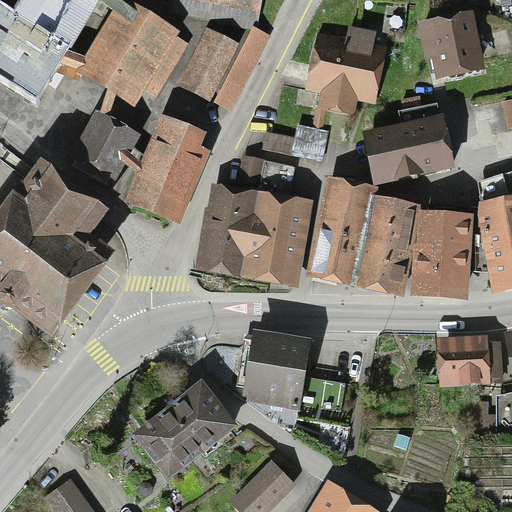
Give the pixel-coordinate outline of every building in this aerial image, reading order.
[(30,0),(17,21),(0,9),(0,80),(37,105),(101,0),(30,0)] [(254,25),(259,0),(174,0),(173,9),(254,25)] [(86,73),(133,101),(136,97),(151,106),(188,46),(125,8),(86,73)] [(439,58),(442,73),(479,66),(470,22),(423,31),(429,60),(439,58)] [(322,110),(319,110),(315,127),(323,129),(327,108),(343,111),(355,32),(350,31),(346,50),(334,48),(336,38),(320,34),(317,45),(325,47),(317,84),(327,86),(322,110)] [(353,109),(346,108),(349,90),(371,95),(381,47),(373,45),(375,36),(355,32),(343,111),(352,113),(353,109)] [(221,103),(232,109),(267,41),(255,35),(221,103)] [(235,48),(213,37),(188,87),(210,98),(235,48)] [(440,166),(442,172),(452,170),(438,105),(422,108),(420,98),(403,102),(405,111),(400,112),(404,133),(369,141),(377,180),(403,174),(404,181),(418,178),(416,171),(440,166)] [(116,175),(137,136),(101,117),(77,160),(109,177),(110,178),(111,178),(112,177),(113,177),(114,177),(115,176),(116,175)] [(136,199),(177,216),(201,158),(192,154),(199,138),(162,122),(155,139),(161,141),(136,199)] [(299,127),(296,141),(293,156),(323,162),(329,133),(299,127)] [(293,156),(296,141),(269,135),(266,150),(293,156)] [(264,162),(247,159),(242,182),(259,185),(264,162)] [(266,162),(259,192),(265,193),(289,197),(293,175),(295,168),(266,162)] [(0,302),(0,305),(8,311),(9,309),(11,309),(13,309),(15,308),(16,307),(17,306),(20,303),(51,326),(103,257),(80,240),(99,214),(44,172),(42,175),(0,230),(0,287),(4,291),(1,294),(0,295),(0,296),(0,302)] [(484,231),(494,288),(511,284),(511,203),(505,177),(482,185),(487,208),(484,231)] [(334,186),(315,272),(356,281),(373,202),(375,194),(334,186)] [(204,262),(246,270),(258,203),(264,204),(265,193),(259,192),(256,191),(253,202),(215,195),(204,262)] [(413,225),(415,225),(418,211),(373,202),(356,281),(401,290),(413,233),(413,225)] [(264,204),(258,203),(246,270),(295,279),(307,211),(264,204)] [(464,296),(470,209),(431,207),(429,243),(422,243),(422,249),(421,249),(418,293),(464,296)] [(249,401),(300,410),(300,406),(305,378),(310,347),(308,347),(308,348),(258,340),(256,346),(260,347),(258,353),(245,350),(239,385),(251,388),(249,401)] [(445,347),(447,380),(489,377),(489,383),(501,382),(499,345),(445,347)] [(305,378),(300,406),(343,413),(347,385),(305,378)] [(232,431),(228,426),(202,392),(144,438),(171,471),(174,468),(178,474),(232,431)] [(472,417),(472,432),(498,433),(498,417),(472,417)] [(234,503),(243,511),(267,511),(293,486),(272,465),(234,503)] [(90,511),(70,483),(47,500),(55,511),(90,511)] [(367,511),(336,492),(323,511),(367,511)]
